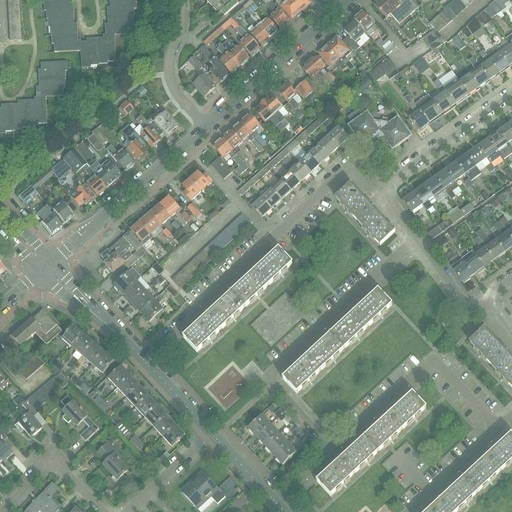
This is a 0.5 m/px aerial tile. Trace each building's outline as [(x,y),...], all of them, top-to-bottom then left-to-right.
[(212,0),(207,5),(209,4),(218,14),(220,12),(224,16),(238,4),(235,0),(212,0)] [(243,8),(246,12),(255,5),(251,0),(243,8)] [(269,0),(261,0),(264,2),(275,15),(270,19),(281,31),(290,23),(272,2),(269,0)] [(275,0),(290,17),(292,20),(296,16),(297,17),(302,12),(290,0),(275,0)] [(290,0),(302,12),(307,8),(306,7),(310,4),(306,0),(290,0)] [(374,5),(381,13),(386,19),(391,15),(399,25),(417,10),(408,0),(379,0),(373,5),(374,5)] [(417,0),(408,0),(417,10),(417,9),(420,12),(423,10),(421,6),(422,5),(417,0)] [(458,0),(455,0),(452,2),(461,13),(466,8),(458,0)] [(467,0),(458,0),(466,8),(471,4),(467,0)] [(496,0),(494,2),(494,3),(501,12),(500,12),(501,13),(506,9),(504,6),(509,2),(507,0),(496,0)] [(47,20),(50,20),(74,18),(73,10),(70,10),(70,1),(44,3),(47,3),(47,11),(44,11),(44,12),(46,12),(47,20)] [(108,19),(131,18),(134,18),(134,10),(136,10),(136,9),(133,9),(133,1),(110,2),(110,10),(107,10),(108,19)] [(452,2),(448,7),(457,17),(461,13),(452,2)] [(485,11),(491,20),(496,16),(500,12),(501,12),(494,3),(489,6),(490,7),(485,11)] [(448,7),(443,11),(452,21),(457,17),(448,7)] [(438,15),(438,16),(447,26),(452,21),(443,11),(438,15)] [(480,15),(475,19),(482,28),(492,21),(491,20),(485,11),(480,15)] [(363,12),(354,20),(361,27),(369,37),(374,33),(369,28),(374,24),(363,12)] [(255,14),(251,17),(271,40),(279,32),(267,19),(262,23),(255,14)] [(438,16),(434,20),(442,30),(447,26),(438,16)] [(231,26),(236,31),(240,27),(231,17),(227,21),(231,26)] [(271,40),(251,17),(247,21),(255,29),(250,34),(262,48),(271,40)] [(74,18),(50,20),(51,28),(48,28),(50,28),(50,36),(54,36),(77,35),(77,26),(74,26),(74,18)] [(105,36),(114,36),(132,35),(132,27),(134,27),(134,26),(131,26),(131,18),(108,19),(108,27),(105,27),(105,36)] [(482,28),(475,19),(466,27),(467,27),(472,35),(482,28)] [(429,24),(436,31),(438,34),(442,30),(434,20),(429,24)] [(349,36),(344,41),(351,49),(354,52),(359,48),(356,44),(361,41),(359,39),(364,35),(354,23),(344,31),(349,36)] [(239,44),(251,57),(257,52),(257,51),(259,49),(260,49),(240,27),(236,31),(244,40),(239,44)] [(214,37),(216,39),(220,35),(216,31),(211,35),(214,37)] [(423,39),(428,47),(442,38),(438,34),(436,31),(431,33),(423,39)] [(466,31),(460,36),(466,45),(473,40),(466,31)] [(77,35),(54,36),(55,44),(52,44),(52,45),(54,45),(54,53),(81,52),(80,43),(78,43),(77,35)] [(203,42),(207,47),(216,39),(214,37),(211,35),(203,42)] [(114,36),(105,36),(106,39),(98,39),(99,62),(107,61),(107,64),(107,62),(116,62),(114,36)] [(452,41),(459,52),(465,48),(458,37),(452,41)] [(328,46),(347,68),(348,67),(352,72),(355,69),(346,58),(350,54),(348,52),(351,49),(344,41),(341,43),(337,38),(330,43),(331,44),(329,46),(328,46)] [(377,45),(387,56),(397,47),(389,38),(383,43),(382,41),(377,45)] [(428,47),(432,52),(446,42),(442,38),(428,47)] [(99,66),(99,62),(98,39),(89,39),(89,42),(80,43),(81,52),(81,62),(82,69),(82,66),(90,65),(90,68),(91,68),(91,66),(99,66)] [(500,53),(500,54),(510,67),(511,64),(511,48),(507,42),(497,49),(500,53)] [(226,43),(222,46),(240,67),(241,66),(240,66),(243,64),(249,59),(238,46),(233,51),(226,43)] [(240,67),(222,46),(220,44),(218,46),(219,48),(217,50),(223,57),(219,61),(231,75),(237,69),(239,67),(240,67)] [(318,54),(320,56),(317,58),(327,70),(336,62),(344,71),(347,68),(328,46),(327,46),(328,47),(325,49),(325,48),(318,54)] [(491,46),(486,49),(490,55),(495,51),(491,46)] [(204,47),(199,51),(214,68),(210,72),(220,84),(227,78),(226,77),(228,75),(229,76),(204,47)] [(352,55),(360,67),(370,60),(362,48),(352,55)] [(500,54),(490,61),(499,74),(510,67),(500,54)] [(327,70),(317,58),(316,56),(302,68),(312,80),(318,75),(322,80),(325,77),(330,84),(336,79),(327,70)] [(188,62),(197,72),(203,67),(193,57),(188,62)] [(422,58),(417,62),(425,73),(430,69),(422,58)] [(476,71),(470,76),(479,89),(489,81),(480,68),(473,58),(468,61),(476,71)] [(389,59),(379,66),(382,71),(392,64),(389,59)] [(490,61),(480,68),(489,81),(499,74),(490,61)] [(425,73),(417,62),(413,65),(421,76),(425,73)] [(41,64),(41,70),(41,72),(38,73),(39,82),(62,80),(66,80),(65,72),(67,72),(67,71),(64,71),(64,63),(67,63),(41,64)] [(396,69),(392,64),(382,71),(386,75),(396,69)] [(382,71),(379,66),(370,73),(377,82),(386,75),(382,71)] [(399,74),(396,69),(386,75),(389,81),(399,74)] [(194,74),(189,78),(195,85),(205,97),(215,89),(204,76),(200,80),(194,74)] [(470,76),(460,83),(469,96),(479,89),(470,76)] [(442,87),(446,92),(455,105),(469,96),(460,83),(456,77),(442,87)] [(62,88),(62,80),(39,82),(39,89),(36,90),(37,99),(46,98),(64,97),(63,89),(65,89),(65,88),(62,88)] [(433,83),(438,90),(442,87),(438,80),(433,83)] [(295,89),(304,100),(314,92),(304,81),(295,89)] [(280,87),(277,90),(288,104),(286,106),(298,120),(303,116),(297,109),(299,107),(297,105),(300,102),(301,100),(286,83),(285,84),(284,84),(282,86),(281,87),(280,87)] [(332,97),(343,91),(340,86),(329,93),(332,97)] [(420,93),(425,99),(429,96),(424,90),(420,93)] [(446,92),(433,102),(442,115),(455,105),(446,92)] [(266,100),(262,103),(285,129),(286,129),(290,126),(283,118),(287,114),(271,95),(270,96),(269,97),(267,98),(267,99),(266,100)] [(404,99),(408,105),(413,102),(408,96),(404,99)] [(46,98),(37,99),(37,101),(29,101),(30,124),(38,124),(38,127),(39,127),(39,125),(47,124),(46,98)] [(12,105),(13,128),(21,128),(21,131),(22,131),(22,129),(30,128),(30,124),(29,101),(20,102),(20,105),(12,105)] [(134,110),(127,102),(120,108),(116,111),(120,116),(124,112),(128,116),(134,110)] [(428,124),(419,111),(413,102),(408,105),(415,115),(409,119),(418,132),(419,131),(420,132),(425,128),(424,127),(428,124)] [(433,102),(419,111),(428,124),(442,115),(433,102)] [(285,129),(262,103),(259,106),(258,107),(257,107),(255,109),(255,110),(254,111),(265,124),(269,120),(276,128),(277,127),(281,132),(285,129)] [(0,108),(0,131),(5,131),(5,134),(6,134),(5,132),(14,132),(13,128),(12,105),(3,106),(3,109),(0,108)] [(162,110),(157,114),(161,118),(150,127),(159,137),(164,133),(166,136),(177,127),(162,110)] [(120,116),(116,111),(110,116),(114,121),(120,116)] [(353,127),(350,129),(360,143),(362,141),(364,143),(371,139),(386,141),(391,148),(393,146),(395,148),(408,139),(407,136),(409,135),(399,121),(397,123),(395,120),(389,125),(374,123),(369,116),(366,118),(365,115),(363,117),(359,111),(349,118),(353,124),(351,125),(353,127)] [(249,114),(240,123),(262,148),(266,144),(258,135),(263,130),(260,127),(249,114)] [(325,114),(315,123),(319,127),(328,118),(325,114)] [(159,137),(150,127),(141,117),(136,121),(145,132),(141,136),(152,149),(153,147),(155,147),(157,146),(157,144),(162,140),(159,137)] [(240,123),(231,131),(242,143),(246,140),(249,142),(250,142),(259,153),(260,152),(262,156),(266,153),(263,150),(263,149),(262,148),(240,123)] [(315,123),(305,131),(309,135),(319,127),(315,123)] [(503,129),(499,132),(508,144),(511,140),(511,127),(510,125),(504,130),(503,129)] [(124,146),(131,154),(137,161),(147,153),(143,148),(146,145),(130,127),(123,133),(130,141),(124,146)] [(338,127),(328,136),(338,148),(348,139),(338,127)] [(99,142),(103,145),(107,142),(97,129),(92,133),(94,135),(99,142)] [(231,131),(222,139),(243,163),(247,159),(240,150),(237,147),(242,143),(231,131)] [(305,131),(296,140),(300,144),(309,135),(305,131)] [(496,135),(489,140),(501,157),(504,160),(511,154),(511,149),(508,144),(499,132),(495,135),(496,135)] [(99,142),(94,135),(89,139),(93,144),(96,144),(99,142)] [(328,136),(318,145),(329,157),(338,148),(328,136)] [(481,145),(477,147),(486,159),(487,159),(490,164),(490,165),(491,164),(501,157),(489,140),(488,138),(481,144),(481,145)] [(248,169),(222,139),(213,147),(224,160),(229,156),(231,158),(239,167),(235,171),(240,176),(248,169)] [(296,140),(286,149),(290,153),(300,144),(296,140)] [(298,148),(302,153),(310,147),(305,141),(298,148)] [(90,142),(83,147),(94,160),(100,155),(90,142)] [(318,145),(309,154),(319,166),(329,157),(318,145)] [(134,164),(128,156),(123,150),(119,154),(112,146),(107,150),(125,172),(130,168),(131,168),(133,167),(133,165),(134,164)] [(467,155),(476,167),(486,159),(477,147),(474,150),(474,151),(468,155),(467,155)] [(87,165),(74,149),(69,154),(63,159),(64,160),(70,167),(76,174),(83,169),(87,165)] [(286,149),(276,157),(280,162),(290,153),(286,149)] [(309,154),(299,163),(309,175),(319,166),(309,154)] [(476,167),(467,155),(468,156),(461,160),(460,160),(456,163),(465,175),(469,180),(469,179),(470,181),(481,174),(476,167)] [(276,157),(267,166),(271,170),(280,162),(276,157)] [(218,158),(215,162),(229,176),(233,172),(218,158)] [(105,169),(96,176),(106,188),(107,188),(122,175),(111,163),(112,163),(111,162),(110,161),(108,162),(108,161),(102,166),(105,169)] [(229,176),(215,162),(211,165),(224,180),(229,176)] [(61,163),(51,170),(54,174),(58,181),(61,186),(64,183),(65,184),(66,183),(66,182),(66,178),(64,176),(69,172),(61,163)] [(299,163),(290,172),(300,183),(309,175),(299,163)] [(446,170),(455,182),(465,175),(456,163),(453,165),(453,166),(447,171),(446,170)] [(490,165),(490,164),(486,167),(490,173),(495,170),(491,164),(490,165)] [(87,165),(83,169),(92,180),(87,184),(97,196),(106,188),(96,176),(87,165)] [(267,166),(257,175),(261,179),(271,170),(267,166)] [(54,174),(51,170),(31,186),(31,187),(35,191),(36,192),(41,198),(44,196),(38,188),(54,174)] [(439,175),(435,178),(445,192),(451,201),(456,197),(452,192),(458,187),(455,182),(446,170),(446,171),(440,176),(439,175)] [(198,172),(190,179),(201,192),(212,182),(205,174),(202,177),(198,172)] [(290,172),(280,181),(291,192),(300,183),(290,172)] [(257,175),(248,184),(251,188),(261,179),(257,175)] [(431,179),(424,184),(435,200),(445,192),(435,178),(431,180),(431,179)] [(95,198),(79,179),(74,183),(80,189),(75,193),(76,194),(71,198),(79,207),(84,203),(86,206),(88,204),(88,205),(92,203),(91,201),(92,200),(94,198),(95,198)] [(201,192),(190,179),(182,186),(186,191),(183,194),(190,202),(201,192)] [(469,179),(469,180),(464,183),(468,189),(473,185),(470,181),(469,179)] [(280,181),(271,189),(281,201),(291,192),(280,181)] [(251,188),(248,184),(238,192),(242,197),(251,188)] [(372,209),(363,200),(350,186),(352,184),(351,184),(336,198),(345,208),(344,210),(345,209),(348,212),(347,213),(347,214),(349,213),(358,222),(373,208),(372,209)] [(414,193),(423,205),(427,212),(433,207),(430,203),(435,200),(424,184),(424,185),(425,186),(419,191),(418,190),(414,193)] [(31,187),(19,197),(23,202),(36,192),(35,191),(31,187)] [(259,196),(261,198),(271,210),(281,201),(271,189),(269,188),(259,196)] [(423,205),(414,193),(410,196),(409,195),(402,200),(415,218),(421,214),(418,209),(423,205)] [(169,197),(160,205),(171,217),(180,210),(169,197)] [(45,212),(47,215),(44,217),(46,219),(42,222),(53,235),(62,227),(50,213),(51,212),(41,198),(35,202),(37,204),(33,207),(40,216),(45,212)] [(271,210),(261,198),(255,204),(252,200),(248,203),(262,219),(262,218),(271,210)] [(231,203),(227,199),(220,205),(224,209),(231,203)] [(53,210),(58,216),(65,224),(74,216),(62,202),(53,210)] [(187,208),(197,219),(201,215),(192,204),(187,208)] [(459,211),(460,212),(464,217),(474,210),(470,204),(459,211)] [(160,205),(151,213),(162,225),(171,217),(160,205)] [(394,233),(393,232),(372,210),(374,208),(373,208),(358,222),(367,232),(365,233),(366,234),(367,232),(370,236),(369,237),(371,236),(380,246),(396,232),(395,231),(394,233)] [(464,217),(460,212),(453,218),(457,223),(464,217)] [(151,213),(140,222),(151,235),(162,225),(151,213)] [(182,216),(188,223),(192,220),(185,213),(182,216)] [(242,215),(238,219),(246,227),(250,224),(242,215)] [(511,227),(505,218),(499,222),(511,239),(511,227)] [(238,219),(234,223),(242,231),(246,227),(238,219)] [(449,219),(438,226),(443,233),(453,225),(449,219)] [(151,235),(140,222),(131,230),(142,243),(147,238),(149,241),(153,237),(151,235)] [(172,225),(178,232),(182,230),(180,228),(180,227),(175,222),(172,225)] [(502,237),(497,241),(505,253),(505,252),(511,247),(511,248),(511,247),(511,239),(499,222),(494,226),(502,237)] [(234,223),(230,227),(238,235),(242,231),(234,223)] [(443,233),(438,226),(427,234),(432,241),(443,233)] [(230,227),(225,231),(233,240),(238,235),(230,227)] [(168,238),(169,240),(172,238),(171,236),(171,235),(166,229),(162,233),(167,239),(168,238)] [(225,231),(221,235),(229,244),(233,240),(225,231)] [(123,238),(124,238),(131,246),(136,253),(143,247),(129,232),(123,238)] [(478,237),(486,248),(495,260),(499,257),(498,257),(504,252),(505,253),(497,241),(491,244),(487,237),(486,238),(483,234),(478,237)] [(221,235),(216,239),(224,248),(229,244),(221,235)] [(445,236),(442,238),(434,244),(438,250),(449,242),(445,236)] [(101,257),(106,263),(117,254),(119,256),(131,246),(124,238),(123,238),(108,251),(101,257)] [(159,251),(163,248),(155,239),(151,242),(156,248),(157,248),(159,251)] [(216,239),(212,244),(220,252),(224,248),(216,239)] [(212,244),(207,248),(215,256),(220,252),(212,244)] [(207,248),(203,251),(211,260),(215,256),(207,248)] [(486,248),(475,256),(484,268),(484,267),(490,262),(491,263),(495,260),(486,248)] [(279,251),(274,256),(255,273),(254,271),(268,287),(278,278),(279,279),(280,279),(278,278),(282,274),(283,276),(283,275),(282,274),(292,265),(278,249),(277,250),(279,251)] [(203,251),(198,256),(206,265),(211,260),(203,251)] [(106,263),(105,264),(113,274),(124,264),(132,256),(128,252),(121,258),(119,256),(117,254),(106,263)] [(472,252),(462,259),(473,276),(477,273),(477,272),(483,267),(484,268),(475,256),(472,252)] [(135,254),(132,256),(124,264),(128,269),(139,260),(135,254)] [(198,256),(194,260),(202,269),(206,265),(198,256)] [(473,276),(462,259),(451,267),(454,271),(463,285),(471,279),(470,278),(473,276)] [(194,260),(189,264),(198,273),(202,269),(194,260)] [(152,268),(156,272),(159,276),(164,272),(157,264),(152,268)] [(189,264),(185,268),(193,277),(198,273),(189,264)] [(185,268),(181,272),(189,281),(193,277),(185,268)] [(424,276),(421,274),(418,270),(409,278),(415,284),(424,276)] [(255,273),(250,278),(232,295),(230,293),(244,309),(254,300),(255,301),(256,301),(255,299),(258,296),(259,298),(260,297),(258,296),(268,287),(254,271),(255,273)] [(181,272),(176,277),(184,285),(189,281),(181,272)] [(123,295),(137,282),(141,278),(137,274),(133,278),(128,273),(114,286),(115,286),(120,292),(122,290),(125,293),(123,295)] [(162,277),(156,282),(160,286),(165,281),(162,277)] [(184,285),(176,277),(172,280),(180,289),(184,285)] [(131,304),(131,305),(146,291),(137,282),(123,295),(125,294),(128,297),(126,298),(132,304),(131,304)] [(166,290),(174,299),(179,295),(171,285),(166,290)] [(378,292),(377,293),(355,314),(353,312),(353,313),(368,328),(377,319),(379,320),(378,319),(381,316),(382,317),(383,316),(382,315),(392,306),(377,290),(377,291),(378,292)] [(140,314),(155,301),(146,291),(131,305),(132,305),(132,304),(137,310),(139,309),(142,312),(140,314)] [(231,295),(226,300),(208,317),(206,315),(221,331),(230,322),(232,323),(231,322),(234,318),(235,320),(236,319),(235,318),(244,309),(230,293),(230,294),(231,295)] [(155,301),(140,314),(142,312),(145,315),(143,317),(149,323),(148,323),(149,323),(163,310),(159,305),(164,300),(160,296),(155,301)] [(16,331),(6,340),(15,351),(35,333),(43,342),(37,348),(40,351),(62,332),(54,323),(53,323),(47,315),(45,313),(41,313),(41,312),(38,314),(39,315),(33,320),(32,319),(32,320),(28,324),(25,324),(24,327),(18,333),(16,331)] [(354,314),(349,319),(331,336),(330,334),(329,334),(344,350),(354,341),(355,342),(354,341),(358,337),(359,339),(359,338),(358,337),(368,328),(353,313),(354,314)] [(208,317),(202,322),(184,339),(183,337),(182,337),(197,353),(207,344),(208,345),(207,343),(211,340),(212,342),(212,341),(211,340),(221,331),(206,315),(208,317)] [(61,339),(72,348),(83,335),(83,334),(83,335),(73,327),(73,326),(61,339)] [(505,353),(500,348),(484,330),(486,329),(485,328),(469,343),(479,353),(477,354),(478,354),(479,353),(482,356),(481,358),(483,357),(492,367),(507,352),(505,353)] [(331,336),(325,341),(307,358),(306,356),(320,372),(330,363),(331,364),(332,364),(330,363),(334,359),(335,361),(335,360),(334,359),(344,350),(329,334),(329,335),(331,336)] [(72,348),(82,357),(94,343),(93,343),(93,344),(83,335),(84,335),(83,335),(72,348)] [(82,357),(92,366),(104,352),(103,352),(93,344),(94,344),(94,343),(82,357)] [(419,349),(399,370),(408,378),(427,357),(419,349)] [(104,352),(92,366),(103,375),(114,361),(113,361),(104,353),(104,352)] [(511,360),(506,354),(507,352),(492,367),(501,376),(499,377),(500,378),(501,377),(504,380),(503,381),(503,382),(505,380),(511,388),(511,360)] [(35,355),(30,360),(39,369),(45,364),(35,355)] [(307,358),(302,363),(284,380),(282,378),(282,379),(296,394),(306,385),(308,386),(307,385),(310,381),(311,383),(312,382),(311,381),(320,372),(306,356),(306,357),(307,358)] [(54,358),(50,363),(55,368),(59,363),(54,358)] [(30,360),(26,364),(34,373),(39,369),(30,360)] [(65,367),(59,363),(55,368),(53,370),(56,374),(59,371),(61,372),(65,367)] [(26,364),(22,367),(30,377),(34,373),(26,364)] [(30,377),(22,367),(17,371),(26,381),(30,377)] [(108,379),(117,389),(130,377),(121,368),(121,367),(108,379)] [(57,375),(51,381),(60,391),(68,384),(59,376),(57,375)] [(74,375),(70,380),(75,385),(80,380),(74,375)] [(117,389),(126,399),(139,387),(139,386),(139,387),(130,377),(117,389)] [(91,389),(80,380),(75,385),(86,394),(91,389)] [(51,381),(47,385),(55,395),(60,391),(51,381)] [(47,385),(42,389),(50,399),(55,395),(47,385)] [(126,399),(136,408),(148,396),(148,397),(139,387),(140,387),(139,387),(126,399)] [(42,389),(37,393),(46,403),(50,399),(42,389)] [(37,393),(32,397),(41,407),(46,403),(37,393)] [(412,395),(407,400),(389,417),(387,415),(402,431),(411,422),(413,423),(412,422),(415,418),(416,420),(417,419),(416,418),(426,409),(411,393),(411,394),(412,395)] [(99,430),(68,396),(61,402),(67,409),(63,412),(66,415),(63,418),(68,424),(71,421),(77,427),(83,421),(89,428),(80,437),(85,442),(99,430)] [(136,408),(145,418),(158,406),(157,406),(148,397),(149,397),(148,396),(136,408)] [(27,400),(36,411),(41,407),(32,397),(28,401),(27,400)] [(99,397),(94,401),(99,406),(103,401),(99,397)] [(36,411),(27,400),(22,405),(29,414),(15,426),(20,433),(25,429),(32,437),(31,437),(31,438),(42,429),(33,418),(38,414),(36,411)] [(109,407),(103,401),(99,406),(104,411),(109,407)] [(145,418),(154,428),(167,416),(166,416),(157,407),(158,406),(145,418)] [(284,413),(280,409),(274,415),(278,418),(284,413)] [(287,417),(284,413),(278,418),(281,422),(287,417)] [(389,417),(383,422),(365,438),(364,437),(378,453),(388,444),(389,445),(388,443),(392,440),(393,442),(393,441),(392,440),(402,431),(387,415),(389,417)] [(122,421),(117,416),(112,421),(117,426),(122,421)] [(154,428),(163,438),(176,426),(175,426),(166,417),(167,416),(154,428)] [(255,433),(258,436),(270,425),(262,416),(247,429),(248,429),(254,435),(255,433)] [(122,421),(117,426),(114,428),(123,437),(130,431),(122,421)] [(259,441),(265,447),(279,434),(270,425),(258,436),(256,438),(258,436),(261,439),(259,441)] [(176,426),(163,438),(172,447),(172,448),(185,436),(185,435),(184,436),(175,426),(176,426)] [(301,431),(297,427),(291,433),(295,437),(301,431)] [(0,462),(5,458),(6,459),(13,454),(3,443),(8,438),(0,429),(0,462)] [(304,435),(301,431),(295,437),(298,441),(304,435)] [(272,452),(275,455),(287,443),(279,434),(265,447),(271,453),(272,452)] [(511,436),(506,441),(488,458),(486,456),(500,472),(510,463),(511,464),(511,462),(511,461),(511,436),(510,434),(509,434),(511,436)] [(135,436),(130,440),(135,445),(140,441),(135,436)] [(365,439),(360,444),(341,461),(340,459),(354,475),(364,466),(365,467),(364,465),(368,462),(369,464),(369,463),(368,462),(378,453),(364,437),(363,437),(365,439)] [(145,446),(140,441),(135,445),(140,451),(145,446)] [(117,480),(117,481),(129,470),(120,460),(122,458),(108,443),(96,454),(101,459),(103,458),(106,462),(103,465),(103,466),(104,466),(114,476),(113,476),(114,477),(115,476),(118,479),(117,480)] [(287,443),(275,455),(273,456),(273,457),(275,455),(278,458),(276,459),(282,465),(282,466),(296,453),(296,452),(296,453),(287,443)] [(144,455),(154,465),(158,461),(149,451),(144,455)] [(487,458),(482,463),(464,480),(463,478),(462,478),(477,494),(487,485),(488,486),(487,484),(490,481),(492,482),(491,481),(500,472),(486,456),(487,458)] [(341,461),(336,466),(318,482),(316,481),(330,497),(340,487),(341,489),(342,488),(341,487),(344,484),(345,485),(346,485),(344,484),(354,475),(340,459),(341,461)] [(189,485),(191,487),(183,494),(195,507),(208,495),(218,505),(225,498),(200,471),(202,473),(193,481),(192,479),(191,479),(193,481),(189,485)] [(464,480),(458,485),(440,502),(439,500),(449,511),(457,511),(463,507),(464,508),(463,506),(467,503),(468,505),(468,504),(467,503),(477,494),(462,478),(464,480)] [(39,511),(40,511),(55,511),(60,508),(50,499),(58,490),(52,484),(25,511),(39,511)] [(440,502),(435,507),(429,511),(449,511),(439,500),(438,500),(440,502)]
